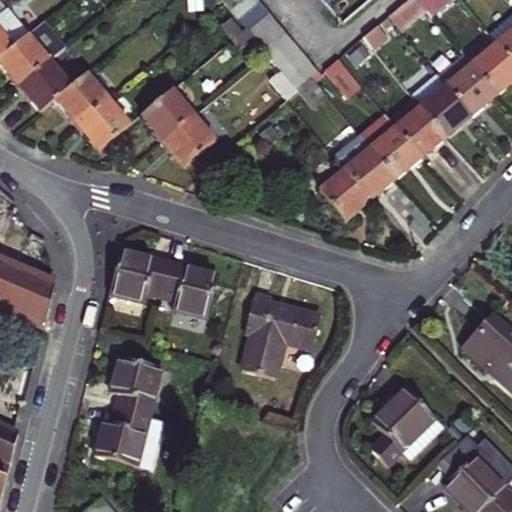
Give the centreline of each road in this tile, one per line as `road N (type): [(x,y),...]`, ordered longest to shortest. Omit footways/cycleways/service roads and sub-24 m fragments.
road 1 (residential): [(399,315),(375,288),(341,269),(16,163)]
road 2 (residential): [(27,511),(86,269),(74,216),(16,163)]
road 3 (residential): [(399,315),(330,401),(319,453),(332,511)]
road 4 (residential): [(511,188),(399,315)]
